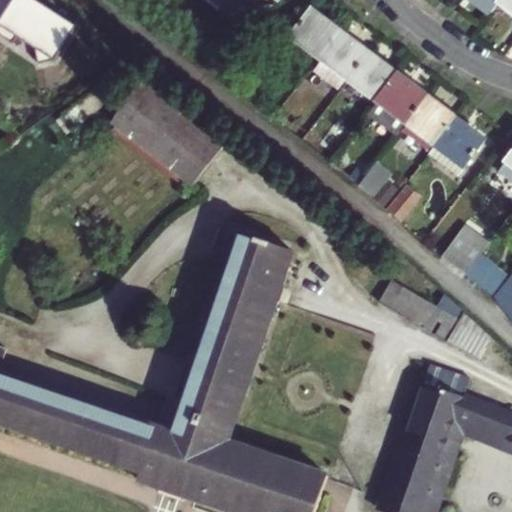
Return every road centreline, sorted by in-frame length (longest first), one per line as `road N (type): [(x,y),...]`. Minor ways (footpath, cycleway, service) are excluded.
road 1 (unclassified): [(105,0),(511,337)]
road 2 (residential): [(511,75),(439,40),(397,0)]
